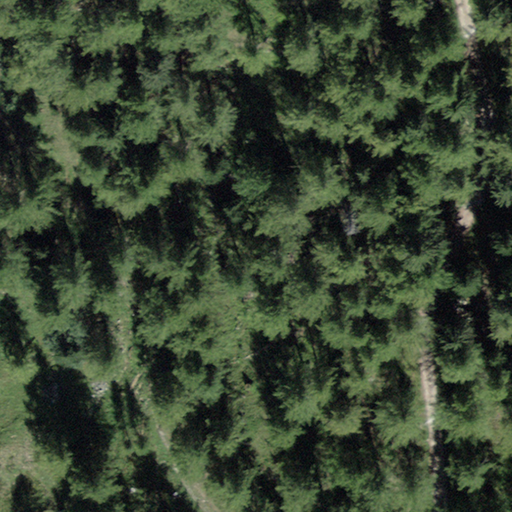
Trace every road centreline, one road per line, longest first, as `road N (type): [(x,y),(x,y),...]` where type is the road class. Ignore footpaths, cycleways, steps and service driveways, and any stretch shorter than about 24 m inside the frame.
road 1 (track): [(429,511),(423,312),(434,267),(477,175),(460,0)]
road 2 (track): [(211,511),(149,404),(126,281),(0,114)]
